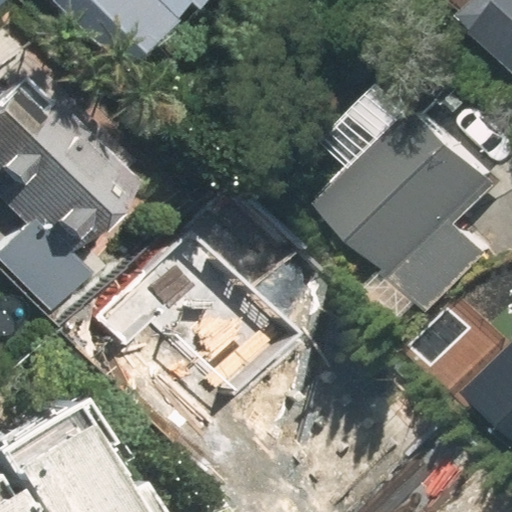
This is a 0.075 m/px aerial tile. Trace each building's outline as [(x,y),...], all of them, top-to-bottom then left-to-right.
[(44,0),(111,61),(157,11),(166,18),(182,0),(44,0)] [(511,0),(482,0),(465,19),(511,64),(511,0)] [(12,64),(0,53),(0,214),(47,258),(114,187),(86,161),(99,146),(12,64)] [(494,182),(387,79),(333,136),(361,163),(322,204),(434,312),(491,253),(457,220),(494,182)] [(511,344),(466,395),(511,437),(511,344)] [(198,457),(257,511),(391,511),(260,390),(198,457)] [(118,511),(45,405),(0,435),(0,511),(118,511)]
